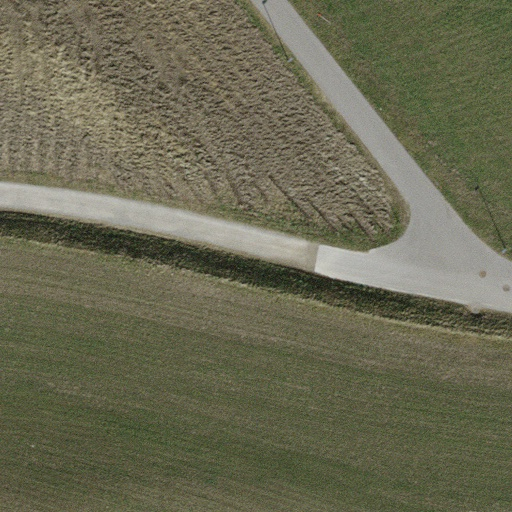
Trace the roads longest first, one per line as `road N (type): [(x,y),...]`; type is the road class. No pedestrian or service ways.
road 1 (track): [(482,280),(202,223),(0,205)]
road 2 (track): [(511,286),(482,280),(263,0)]
